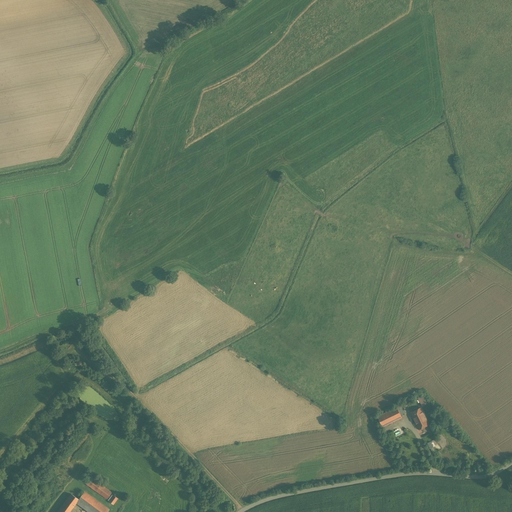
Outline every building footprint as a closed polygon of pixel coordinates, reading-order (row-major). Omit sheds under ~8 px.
[(399,409),(397,407),(378,416),(383,427),(402,417),(399,409)] [(421,408),(411,413),(418,428),(428,423),(421,408)] [(435,439),(427,442),(432,453),(440,449),(435,439)] [(105,488),(91,477),(86,484),(100,494),(105,488)] [(111,492),(105,488),(100,494),(106,499),(111,492)] [(106,511),(109,510),(84,492),(78,499),(76,503),(88,511),(106,511)] [(71,494),(57,511),(69,511),(76,503),(78,499),(71,494)] [(113,495),(109,501),(113,504),(117,498),(113,495)]
